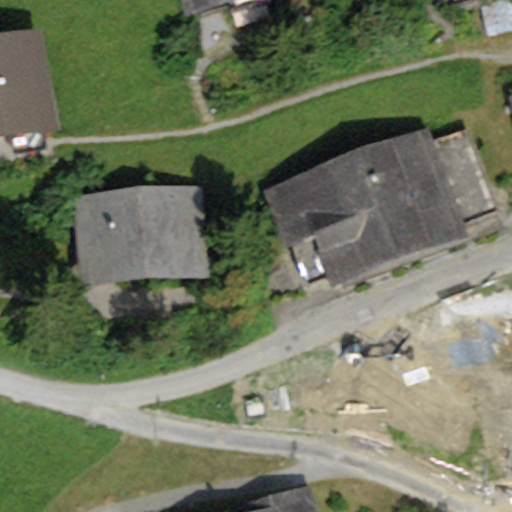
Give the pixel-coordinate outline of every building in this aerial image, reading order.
[(0,43),(0,123),(35,117),(21,40),(0,43)] [(316,222),(332,266),(493,207),(462,124),(272,193),(286,233),(316,222)] [(76,196),(82,271),(193,263),(187,187),(76,196)] [(302,277),(332,266),(316,222),(286,233),(302,277)] [(307,511),(300,485),(230,505),(232,511),(307,511)]
